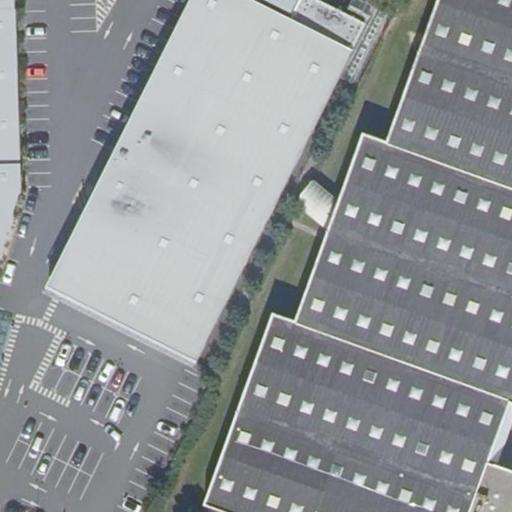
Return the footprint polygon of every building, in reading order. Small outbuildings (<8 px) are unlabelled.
[(0,0),(0,15),(15,15),(14,0),(0,0)] [(369,24),(298,0),(194,0),(50,287),(207,367),(369,24)] [(511,0),(438,0),(387,141),(364,132),(296,319),(509,402),(510,398),(511,399),(511,0)] [(368,0),(351,0),(347,8),(374,21),(381,6),(368,0)] [(0,262),(22,191),(15,15),(0,15),(0,262)] [(511,469),(487,459),(509,402),(296,319),(295,322),(273,314),(205,500),(239,511),(505,511),(511,493),(511,469)]
